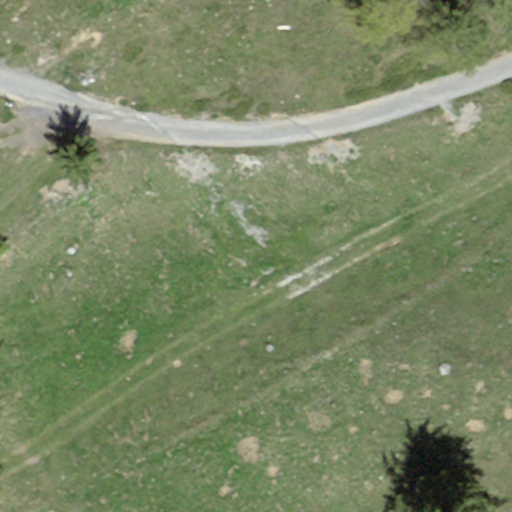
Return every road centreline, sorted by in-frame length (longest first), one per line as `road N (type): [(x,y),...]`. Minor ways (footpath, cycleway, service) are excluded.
road 1 (track): [(511,157),(0,480)]
road 2 (track): [(511,62),(380,115),(243,127),(0,81)]
